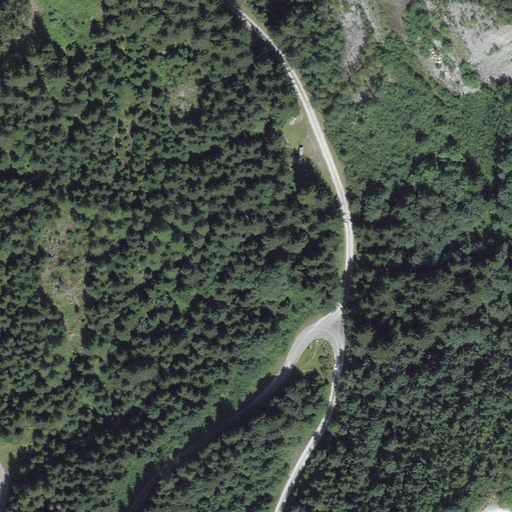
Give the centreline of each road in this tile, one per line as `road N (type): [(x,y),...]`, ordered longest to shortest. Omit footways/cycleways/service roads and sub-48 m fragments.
road 1 (track): [(133,511),(170,467),(271,392),(303,339),(323,330),(339,339),(334,393),(280,511)]
road 2 (track): [(334,332),(350,256),(347,213),(295,82),(230,0)]
